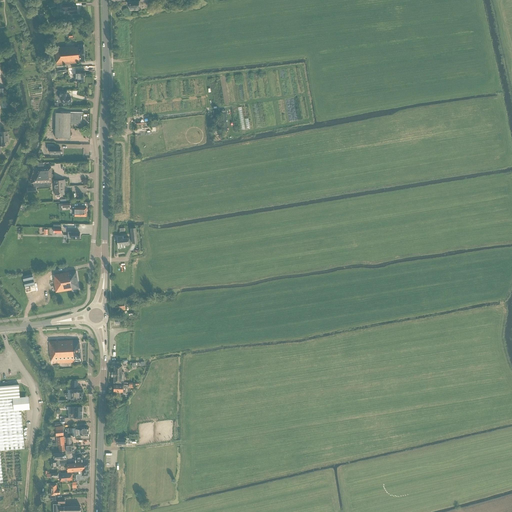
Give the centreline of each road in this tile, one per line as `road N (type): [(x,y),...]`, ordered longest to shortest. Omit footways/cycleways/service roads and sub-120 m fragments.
road 1 (unclassified): [(96,0),(94,143)]
road 2 (primary): [(105,142),(104,0)]
road 3 (primary): [(98,511),(103,381)]
road 4 (unclassified): [(89,382),(91,511)]
